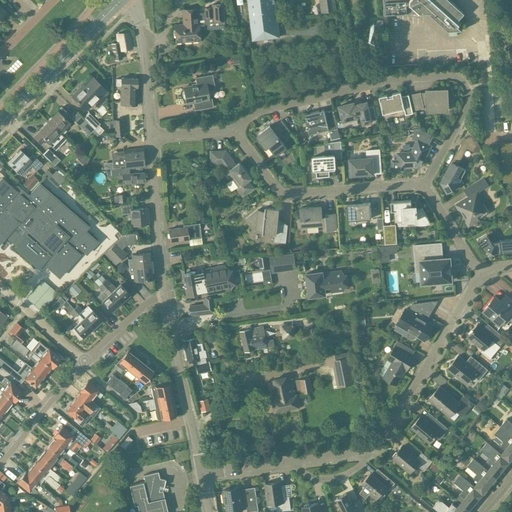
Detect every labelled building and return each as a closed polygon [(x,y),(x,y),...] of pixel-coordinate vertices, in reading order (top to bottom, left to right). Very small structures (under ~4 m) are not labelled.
[(279,36),(274,0),(248,0),(253,40),(279,36)] [(319,0),(321,13),(336,11),(334,0),(319,0)] [(447,31),(462,30),(458,26),(461,23),(458,20),(464,13),(449,0),(383,0),(384,16),(428,14),(447,31)] [(212,8),(204,8),(205,22),(224,21),(223,3),(211,4),(212,8)] [(176,42),(200,40),(199,23),(198,23),(197,8),(182,9),(183,24),(175,24),(176,42)] [(119,42),(111,44),(112,48),(114,61),(122,60),(120,50),(125,49),(125,52),(128,51),(128,49),(132,48),(129,32),(117,35),(119,42)] [(183,98),(186,100),(186,104),(193,103),(194,111),(213,108),(212,99),(209,99),(207,91),(215,90),(213,75),(195,78),(196,86),(184,88),(184,90),(182,94),(183,98)] [(102,94),(106,90),(93,77),(85,86),(83,84),(72,96),(87,109),(91,105),(96,110),(107,99),(102,94)] [(137,105),(138,79),(122,78),(122,79),(116,79),(115,86),(121,86),(121,105),(137,105)] [(437,91),(427,91),(427,93),(421,93),(412,94),(416,110),(424,108),(423,105),(428,104),(428,111),(448,110),(447,100),(446,99),(446,97),(446,96),(447,95),(447,94),(446,93),(446,92),(445,92),(445,91),(444,91),(443,91),(442,91),(442,92),(441,92),(439,92),(437,91)] [(383,114),(404,110),(406,115),(413,113),(409,95),(402,96),(401,92),(392,94),(393,95),(388,96),(387,95),(379,97),(383,114)] [(372,122),(371,120),(377,119),(374,106),(368,107),(367,102),(358,104),(359,106),(355,107),(354,103),(339,106),(343,122),(361,117),(363,124),(372,122)] [(70,122),(66,119),(70,115),(62,107),(59,111),(48,121),(60,132),(70,122)] [(324,110),(305,114),(310,134),(328,129),(329,130),(332,142),(341,141),(338,128),(333,110),(325,112),(324,110)] [(104,130),(98,125),(100,124),(88,112),(83,118),(88,123),(94,129),(100,134),(104,130)] [(82,129),(88,123),(83,118),(82,118),(77,113),(71,119),(82,129)] [(114,120),(115,137),(124,136),(123,120),(114,120)] [(290,131),(282,120),(272,128),(270,126),(257,135),(266,148),(269,146),(276,156),(287,148),(280,139),(290,131)] [(38,132),(34,137),(42,144),(46,140),(49,143),(54,148),(61,141),(62,142),(66,139),(60,132),(48,121),(38,132)] [(92,132),(94,129),(88,123),(82,129),(88,135),(92,132)] [(398,160),(392,161),(393,171),(403,171),(403,169),(403,168),(413,167),(413,165),(417,165),(421,162),(423,158),(425,159),(431,146),(428,145),(432,135),(419,129),(416,130),(412,139),(417,141),(412,153),(398,154),(398,160)] [(464,140),(441,183),(447,193),(463,183),(461,180),(466,170),(458,166),(467,149),(475,153),(481,149),(473,135),(464,140)] [(326,156),(313,157),(314,171),(316,171),(317,178),(330,177),(329,169),(335,169),(334,157),(342,156),(341,141),(332,142),(325,143),(326,156)] [(60,160),(48,148),(42,154),(54,166),(60,160)] [(112,162),(106,163),(107,169),(120,168),(120,167),(125,166),(125,168),(129,168),(144,166),(142,149),(125,150),(125,151),(125,156),(111,158),(112,162)] [(20,150),(8,162),(8,163),(17,171),(22,175),(31,166),(35,170),(42,164),(33,155),(29,159),(28,158),(20,150)] [(367,158),(350,160),(351,176),(374,174),(373,168),(381,168),(380,150),(366,151),(367,158)] [(242,197),(253,189),(247,181),(250,179),(239,163),(236,165),(225,151),(210,152),(210,165),(219,164),(242,197)] [(129,168),(125,168),(112,169),(110,169),(110,171),(106,172),(107,179),(111,179),(111,180),(123,179),(123,183),(145,182),(145,173),(129,174),(129,168)] [(47,179),(57,187),(65,178),(56,170),(47,179)] [(29,191),(39,180),(33,174),(23,184),(29,191)] [(463,189),(468,198),(459,204),(458,207),(468,224),(471,225),(489,214),(477,193),(489,186),(483,177),(463,189)] [(2,178),(0,180),(0,242),(5,237),(16,247),(15,247),(39,268),(45,262),(48,265),(46,266),(59,277),(79,254),(77,252),(80,249),(87,255),(98,241),(86,230),(90,226),(40,183),(29,195),(20,187),(16,191),(2,178)] [(395,222),(409,221),(411,222),(412,222),(414,223),(416,224),(418,224),(419,224),(421,224),(423,224),(425,224),(426,224),(428,223),(430,222),(422,209),(416,209),(415,203),(411,204),(411,201),(391,202),(392,211),(394,211),(395,222)] [(348,221),(371,219),(370,203),(347,205),(348,221)] [(132,204),(122,206),(123,215),(128,215),(131,214),(131,217),(132,226),(133,226),(148,224),(147,208),(132,210),(132,204)] [(304,228),(323,227),(326,226),(326,231),(337,230),(336,213),(325,214),(322,215),(321,207),(300,209),(301,220),(304,220),(304,228)] [(288,225),(277,224),(279,210),(265,209),(265,211),(257,210),(247,219),(256,230),(263,231),(263,233),(275,234),(274,242),(286,243),(288,225)] [(170,241),(189,239),(201,237),(199,223),(183,225),(183,228),(169,230),(170,241)] [(397,243),(395,224),(383,226),(384,231),(383,231),(385,245),(397,243)] [(490,254),(511,252),(511,239),(491,241),(487,235),(478,240),(485,253),(488,251),(490,254)] [(110,258),(121,247),(116,242),(106,252),(110,258)] [(435,244),(414,246),(416,272),(421,272),(422,282),(422,283),(423,283),(432,282),(432,285),(442,284),(442,282),(450,281),(451,281),(451,280),(451,274),(451,273),(450,273),(450,267),(450,266),(449,259),(450,259),(448,259),(449,259),(436,260),(435,244)] [(397,245),(381,246),(382,261),(390,261),(390,253),(398,252),(397,245)] [(113,267),(127,254),(121,247),(110,258),(106,252),(102,256),(113,267)] [(133,260),(128,260),(129,267),(129,268),(152,266),(151,253),(133,255),(133,260)] [(287,255),(270,257),(272,272),(289,270),(287,255)] [(268,267),(267,256),(259,257),(260,268),(268,267)] [(182,274),(184,285),(192,284),(192,283),(204,280),(204,282),(227,278),(224,265),(202,270),(201,268),(195,269),(195,271),(182,274)] [(152,266),(129,268),(130,273),(134,273),(135,281),(153,279),(152,266)] [(322,272),(306,274),(309,297),(326,295),(325,293),(344,290),(342,271),(328,272),(323,272),(322,272)] [(192,284),(184,285),(186,296),(190,295),(192,297),(194,296),(195,295),(206,292),(206,294),(229,290),(227,278),(204,282),(204,280),(192,283),(192,284)] [(27,297),(41,309),(57,292),(44,279),(27,297)] [(121,303),(125,299),(127,300),(130,297),(129,295),(130,294),(125,288),(126,287),(122,282),(115,288),(111,284),(111,285),(106,279),(105,280),(102,283),(121,303)] [(81,291),(74,283),(68,290),(75,297),(81,291)] [(99,286),(98,287),(102,292),(106,296),(102,301),(112,311),(121,303),(102,283),(99,286)] [(65,302),(64,301),(61,297),(51,306),(55,310),(62,304),(65,302)] [(511,320),(511,301),(508,298),(503,304),(495,297),(484,311),(500,325),(507,316),(511,320)] [(194,305),(196,315),(214,313),(213,298),(203,299),(204,304),(194,305)] [(70,313),(74,309),(66,300),(64,301),(65,302),(62,304),(70,313)] [(408,310),(406,309),(397,324),(408,331),(407,332),(407,333),(407,334),(407,335),(407,336),(407,337),(408,337),(408,338),(409,338),(410,339),(412,340),(413,340),(414,339),(415,339),(416,338),(417,337),(417,336),(424,341),(433,325),(426,321),(438,301),(412,304),(408,310)] [(92,310),(88,306),(82,310),(78,305),(74,309),(93,329),(102,321),(92,310)] [(74,309),(70,313),(74,318),(73,319),(78,323),(74,327),(74,328),(71,330),(80,340),(83,337),(83,338),(93,329),(74,309)] [(25,339),(20,335),(24,329),(16,323),(8,333),(21,343),(25,339)] [(295,324),(281,325),(282,339),(296,338),(295,324)] [(478,325),(467,337),(483,350),(481,352),(490,359),(500,347),(499,346),(506,338),(497,331),(492,337),(483,329),(478,325)] [(245,352),(275,347),(273,340),(267,341),(264,326),(241,331),(245,352)] [(304,340),(315,339),(313,329),(303,330),(304,340)] [(195,339),(183,341),(187,361),(196,359),(197,365),(195,365),(197,373),(210,370),(208,362),(206,363),(204,357),(203,350),(201,343),(196,344),(195,339)] [(11,346),(24,356),(29,350),(16,340),(11,346)] [(49,348),(48,349),(39,341),(31,351),(34,354),(34,353),(52,368),(61,358),(49,348)] [(406,370),(414,357),(395,346),(388,359),(392,362),(383,377),(397,385),(406,370)] [(117,365),(125,372),(137,357),(128,350),(117,365)] [(32,369),(43,378),(51,368),(52,369),(52,368),(34,353),(34,354),(31,356),(38,362),(32,369)] [(477,361),(472,367),(458,356),(448,369),(466,384),(473,375),(479,380),(488,370),(477,361)] [(127,370),(136,376),(145,364),(137,357),(125,372),(126,372),(127,370)] [(354,384),(349,357),(334,360),(335,366),(333,367),(337,387),(354,384)] [(13,368),(0,358),(0,366),(9,374),(13,368)] [(43,378),(32,369),(25,363),(17,372),(25,378),(36,387),(43,378)] [(145,364),(136,376),(144,383),(154,371),(145,364)] [(13,402),(14,403),(23,392),(11,382),(5,377),(1,382),(0,381),(0,390),(3,393),(13,402)] [(313,391),(310,377),(295,380),(298,392),(299,392),(299,394),(313,391)] [(106,383),(112,388),(116,383),(110,378),(106,383)] [(274,412),(299,407),(296,395),(295,395),(292,379),(270,384),(273,399),(272,399),(274,412)] [(80,391),(79,391),(80,392),(91,400),(95,404),(100,398),(103,395),(98,391),(99,390),(88,381),(80,391)] [(116,383),(112,388),(121,394),(125,390),(116,383)] [(152,387),(154,398),(172,394),(170,383),(152,387)] [(463,396),(458,402),(440,386),(429,399),(449,417),(455,410),(462,417),(473,404),(463,396)] [(125,398),(129,393),(125,389),(125,390),(121,394),(125,398)] [(13,402),(3,393),(0,390),(0,406),(5,411),(13,402)] [(80,392),(73,401),(88,413),(91,415),(94,418),(96,414),(101,408),(95,404),(91,400),(80,392)] [(154,398),(148,399),(150,410),(156,409),(174,405),(172,394),(154,398)] [(207,400),(198,402),(201,411),(209,409),(207,400)] [(81,426),(91,415),(88,413),(73,401),(66,410),(75,418),(74,420),(81,426)] [(136,402),(127,404),(137,413),(140,412),(141,412),(140,406),(136,402)] [(174,405),(156,409),(158,420),(177,416),(174,405)] [(435,418),(430,423),(421,416),(411,428),(429,443),(436,436),(440,439),(449,429),(435,418)] [(500,427),(511,436),(511,423),(507,419),(500,427)] [(104,426),(118,438),(126,429),(117,421),(112,427),(107,423),(104,426)] [(62,426),(53,436),(54,436),(55,438),(55,437),(67,446),(71,449),(77,442),(81,446),(83,447),(89,439),(77,430),(73,435),(64,427),(62,426)] [(511,458),(511,436),(500,427),(494,434),(504,442),(500,446),(505,450),(501,454),(501,455),(510,462),(511,458)] [(100,438),(95,434),(91,439),(96,443),(100,438)] [(128,436),(121,445),(120,446),(124,449),(132,440),(128,436)] [(48,446),(67,462),(71,458),(71,457),(63,451),(67,446),(55,437),(55,438),(48,446)] [(496,478),(510,462),(501,455),(501,454),(487,443),(481,450),(490,458),(487,462),(491,466),(488,470),(488,471),(496,478)] [(41,455),(53,464),(55,460),(68,471),(72,466),(48,446),(41,455)] [(421,452),(417,458),(402,446),(392,458),(410,473),(416,465),(424,471),(432,461),(421,452)] [(53,464),(41,455),(34,464),(50,477),(57,482),(61,477),(49,468),(53,464)] [(71,458),(67,462),(72,466),(74,467),(77,463),(71,458)] [(483,494),(496,478),(488,471),(488,470),(474,459),(467,467),(477,474),(473,478),(478,482),(474,487),(483,494)] [(430,465),(438,472),(441,468),(433,461),(430,465)] [(26,472),(37,482),(38,482),(42,478),(56,489),(59,484),(57,482),(50,477),(34,464),(27,473),(26,472)] [(365,485),(359,492),(365,497),(369,493),(379,502),(385,495),(383,492),(387,487),(389,490),(395,483),(378,468),(373,474),(370,473),(362,483),(365,485)] [(72,495),(88,477),(82,471),(66,489),(72,495)] [(37,482),(26,472),(17,482),(30,492),(31,491),(34,494),(37,491),(33,487),(37,482)] [(145,482),(130,486),(134,506),(137,505),(139,511),(167,511),(163,491),(159,491),(160,486),(164,487),(166,480),(160,478),(158,472),(144,476),(145,482)] [(461,503),(469,510),(483,494),(474,487),(460,475),(454,483),(463,491),(460,495),(464,498),(461,503)] [(265,484),(268,505),(276,504),(277,511),(291,510),(289,497),(283,498),(280,482),(265,484)] [(247,511),(259,510),(255,487),(240,489),(239,488),(224,490),(224,494),(223,495),(224,503),(226,503),(226,511),(227,511),(247,509),(247,511)] [(365,511),(362,505),(355,509),(347,493),(336,498),(342,511),(365,511)] [(0,511),(8,511),(12,511),(11,501),(16,501),(15,496),(10,497),(7,494),(5,496),(6,497),(4,499),(2,501),(0,500),(0,511)] [(467,511),(469,510),(461,503),(457,507),(452,503),(449,507),(440,499),(433,507),(438,511),(467,511)] [(305,506),(303,507),(304,511),(326,511),(326,509),(320,511),(318,503),(309,505),(309,504),(305,505),(305,506)]
